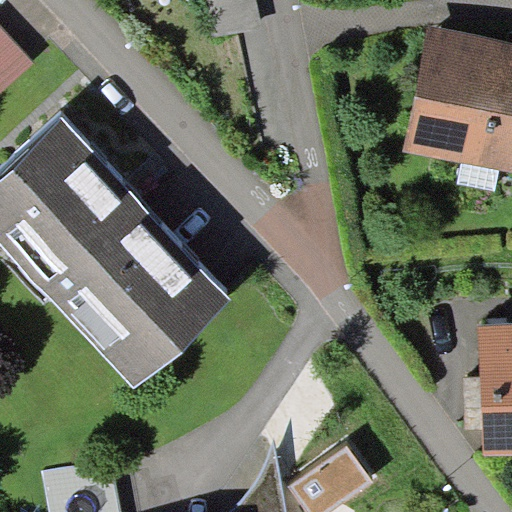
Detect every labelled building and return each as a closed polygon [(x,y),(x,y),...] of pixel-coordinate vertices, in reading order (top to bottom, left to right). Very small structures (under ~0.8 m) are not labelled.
[(257,0),(205,0),(213,36),(263,24),(257,0)] [(0,91),(33,61),(0,25),(0,91)] [(511,42),(428,26),(404,149),(461,160),(500,168),(511,170),(511,42)] [(232,298),(61,116),(0,173),(0,244),(135,389),(232,298)] [(495,191),(500,168),(461,160),(456,184),(495,191)] [(511,323),(480,325),(481,376),(483,428),(484,456),(511,454),(511,323)] [(483,428),(481,376),(464,377),(465,428),(483,428)] [(287,511),(275,440),(272,449),(266,461),(261,470),(253,482),(246,492),(239,500),(230,509),(227,511),(287,511)] [(330,511),(373,482),(347,446),(290,487),(307,511),(330,511)] [(42,470),(49,511),(121,511),(112,458),(42,470)]
